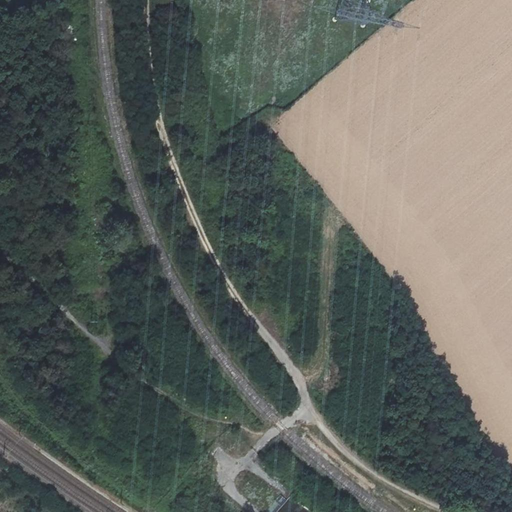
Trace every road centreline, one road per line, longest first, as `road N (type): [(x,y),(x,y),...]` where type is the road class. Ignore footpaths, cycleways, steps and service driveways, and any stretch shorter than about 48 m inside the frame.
road 1 (track): [(250,316),(203,236),(165,139),(152,83),(148,0)]
road 2 (track): [(265,441),(191,412),(142,378),(0,248)]
road 3 (unclassified): [(256,511),(230,486),(232,475),(280,426),(311,408),(250,316)]
road 4 (track): [(446,511),(344,451),(311,408)]
